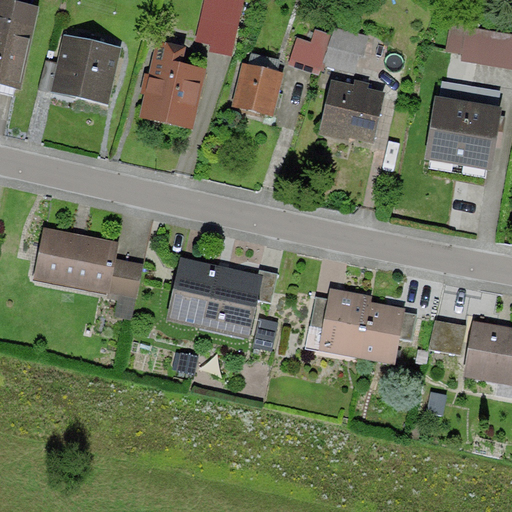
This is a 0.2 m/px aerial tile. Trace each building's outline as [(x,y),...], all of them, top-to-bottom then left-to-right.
[(46,8),(7,0),(1,0),(0,8),(0,88),(29,94),(46,8)] [(252,0),(212,0),(204,40),(222,44),(220,52),(240,56),(252,0)] [(475,20),(459,18),(454,50),(470,52),(475,20)] [(511,66),(511,31),(477,26),(471,60),(511,66)] [(375,35),(343,27),(335,57),(367,66),(375,35)] [(319,42),(306,37),(299,58),(329,67),(339,34),(323,29),(319,42)] [(129,48),(75,36),(63,90),(117,102),(129,48)] [(303,65),(253,53),(240,109),(290,121),(303,65)] [(216,70),(166,58),(153,114),(203,126),(216,70)] [(399,93),(342,80),(330,133),(388,146),(399,93)] [(445,100),(436,160),(500,170),(509,110),(445,100)] [(47,229),(34,277),(99,294),(108,259),(111,246),(47,229)] [(139,267),(108,259),(99,294),(131,301),(139,267)] [(256,278),(175,262),(164,319),(244,335),(256,278)] [(370,299),(333,293),(325,344),(362,350),(368,307),(370,299)] [(399,338),(403,312),(368,307),(362,350),(396,355),(399,338)] [(399,338),(412,340),(416,314),(403,312),(399,338)] [(467,330),(431,322),(426,355),(462,362),(467,330)] [(511,384),(511,332),(468,325),(467,330),(462,362),(459,376),(511,384)]
